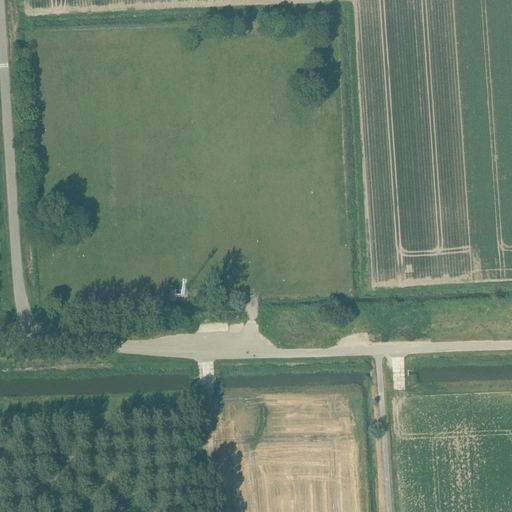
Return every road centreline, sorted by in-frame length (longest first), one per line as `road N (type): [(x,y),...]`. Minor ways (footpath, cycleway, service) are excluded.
road 1 (unclassified): [(23,339),(177,352),(377,350)]
road 2 (unclassified): [(23,339),(0,17)]
road 3 (track): [(215,511),(203,352)]
road 4 (unclassified): [(377,350),(511,344)]
